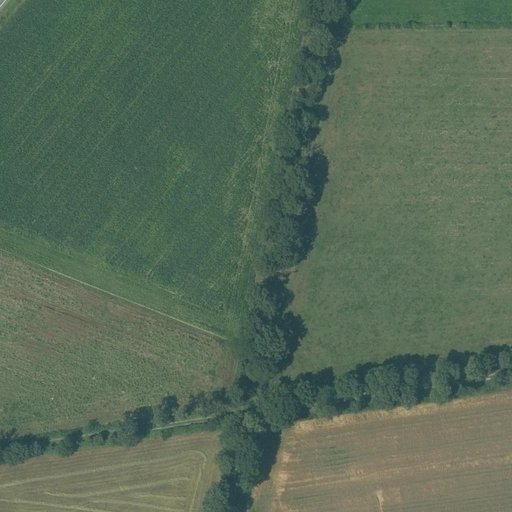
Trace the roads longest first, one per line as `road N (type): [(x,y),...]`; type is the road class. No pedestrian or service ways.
road 1 (track): [(323,0),(245,414)]
road 2 (track): [(511,368),(245,414)]
road 3 (track): [(0,450),(245,414)]
